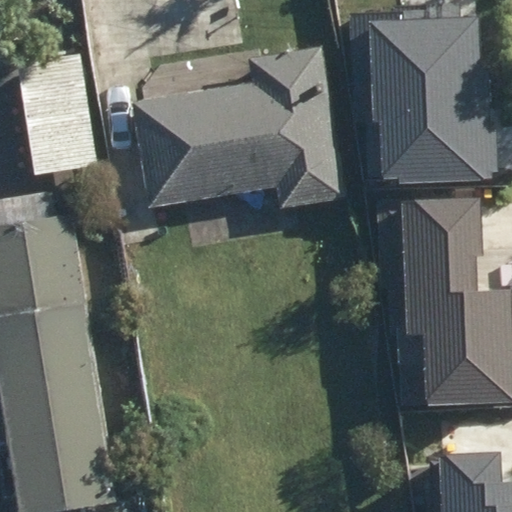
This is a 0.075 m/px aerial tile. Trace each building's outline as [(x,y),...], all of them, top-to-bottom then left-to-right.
[(485,113),(478,16),(461,17),(460,5),(347,12),(354,128),(365,128),(368,178),(400,176),(400,183),(494,177),(493,171),(500,171),(496,112),(485,113)] [(278,187),(281,209),(347,199),(323,49),(252,61),(255,83),(132,102),(150,209),(278,187)] [(26,59),(44,172),(108,163),(91,50),(26,59)] [(119,511),(71,215),(54,218),(50,193),(0,201),(0,484),(4,511),(119,511)] [(398,350),(405,409),(511,401),(511,295),(511,289),(478,292),(476,256),(483,255),(481,199),(377,200),(381,288),(388,287),(390,322),(398,350)] [(511,511),(511,480),(504,481),(502,448),(434,450),(436,511),(511,511)]
